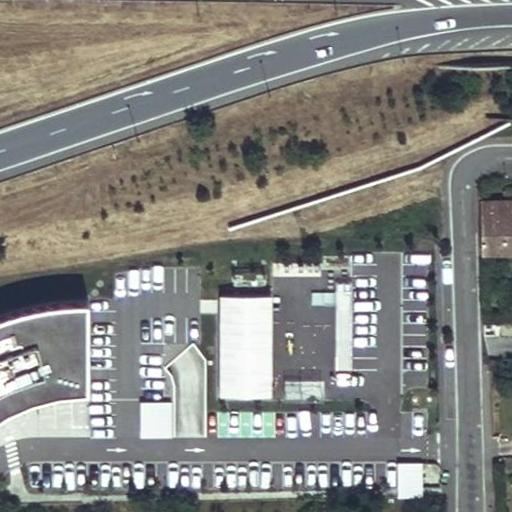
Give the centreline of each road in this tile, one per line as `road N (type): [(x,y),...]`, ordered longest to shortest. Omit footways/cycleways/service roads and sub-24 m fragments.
road 1 (motorway): [(0,154),(342,39),(511,15)]
road 2 (residential): [(472,511),(468,183),(476,161),(511,153)]
